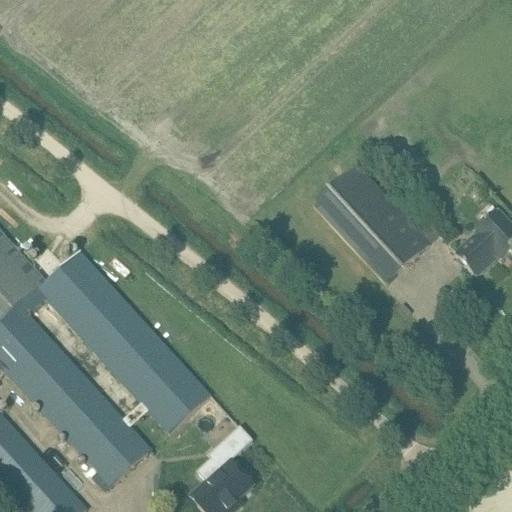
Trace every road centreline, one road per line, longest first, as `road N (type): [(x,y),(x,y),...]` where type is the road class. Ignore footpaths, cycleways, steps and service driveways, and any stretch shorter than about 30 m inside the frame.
road 1 (track): [(0,106),(432,468)]
road 2 (tertiary): [(386,511),(511,393)]
